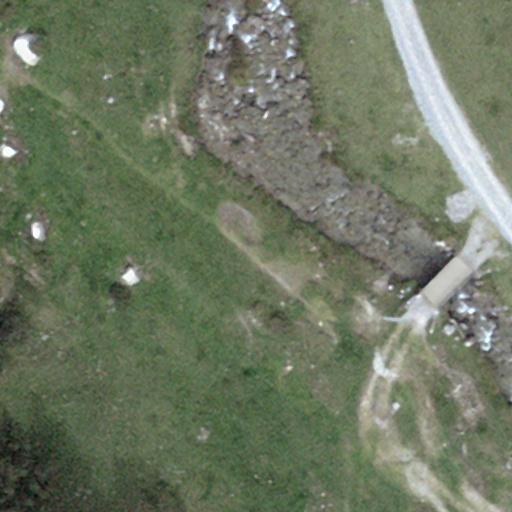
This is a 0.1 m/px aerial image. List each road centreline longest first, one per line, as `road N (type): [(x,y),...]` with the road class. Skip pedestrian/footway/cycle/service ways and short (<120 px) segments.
road 1 (track): [(511,214),(463,150),(397,0)]
road 2 (track): [(453,511),(402,460),(383,389),(411,331)]
road 3 (track): [(511,214),(411,331)]
